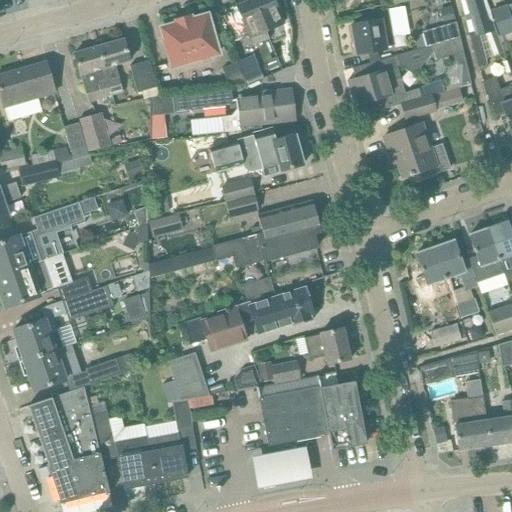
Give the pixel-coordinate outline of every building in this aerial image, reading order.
[(238,11),(219,19),(229,44),(248,36),(252,46),(269,39),(266,31),(283,24),(272,0),(251,0),(236,6),(238,11)] [(481,0),(470,0),(467,1),(474,26),(488,22),(481,0)] [(511,31),(511,4),(490,12),(499,37),(511,31)] [(390,8),(395,36),(411,32),(405,5),(390,8)] [(356,55),(386,50),(385,47),(394,46),(388,10),(361,14),(362,23),(351,25),(356,55)] [(160,29),(171,67),(217,54),(206,15),(190,20),(176,24),(160,29)] [(425,48),(431,47),(457,39),(459,38),(456,22),(422,32),(425,48)] [(497,37),(487,40),(492,56),(502,53),(497,37)] [(462,53),(457,39),(431,47),(432,50),(435,61),(453,56),(447,92),(458,89),(470,85),(462,53)] [(123,40),(98,47),(111,95),(123,92),(115,65),(129,61),(123,40)] [(242,62),(237,64),(241,73),(246,85),(281,70),(276,58),(270,44),(240,57),(242,62)] [(111,95),(98,47),(74,54),(85,95),(99,91),(101,98),(111,95)] [(149,61),(145,62),(145,91),(156,87),(149,61)] [(0,95),(4,108),(54,94),(45,62),(0,74),(0,95)] [(137,93),(145,91),(145,62),(129,66),(137,93)] [(237,63),(222,69),(229,87),(231,87),(237,86),(246,85),(241,73),(237,64),(237,63)] [(378,112),(401,105),(421,99),(418,90),(403,94),(399,80),(387,83),(383,70),(347,81),(357,115),(378,109),(378,112)] [(511,136),(511,135),(511,85),(487,94),(495,116),(503,113),(511,136)] [(233,106),(231,87),(229,87),(187,91),(145,96),(145,100),(145,116),(149,116),(152,139),(152,140),(166,138),(164,115),(175,113),(175,111),(189,110),(233,106)] [(421,99),(401,105),(405,120),(434,112),(434,110),(462,101),(458,89),(447,92),(421,99)] [(236,100),(240,131),(240,132),(261,129),(260,125),(294,121),(290,90),(255,94),(256,98),(236,100)] [(101,113),(78,119),(87,152),(109,146),(101,113)] [(193,135),(225,129),(223,115),(191,121),(193,135)] [(71,159),(86,155),(78,123),(63,128),(71,159)] [(430,149),(421,124),(383,137),(390,156),(394,155),(402,178),(418,172),(421,179),(450,169),(441,145),(430,149)] [(236,140),(236,141),(243,165),(245,169),(248,172),(253,171),(261,169),(263,176),(279,171),(279,172),(303,165),(294,136),(275,141),(272,129),(252,135),(252,136),(236,140)] [(215,173),(243,165),(236,141),(208,149),(215,173)] [(0,152),(0,163),(1,169),(25,163),(21,148),(0,152)] [(32,166),(54,161),(52,151),(29,156),(32,166)] [(59,176),(54,161),(32,166),(17,170),(21,185),(59,176)] [(137,161),(122,166),(127,180),(142,175),(137,161)] [(222,186),(226,203),(253,195),(249,180),(222,186)] [(0,220),(8,218),(3,204),(20,198),(15,183),(0,187),(0,220)] [(151,199),(155,216),(171,212),(167,195),(151,199)] [(257,211),(253,195),(226,203),(230,217),(257,211)] [(286,222),(315,215),(312,201),(258,216),(261,227),(256,228),(257,234),(287,226),(286,222)] [(78,203),(33,218),(37,232),(83,217),(78,203)] [(133,212),(139,228),(146,225),(146,208),(133,212)] [(320,232),(315,215),(286,222),(287,226),(257,234),(258,234),(213,246),(217,260),(233,256),(236,267),(263,260),(263,262),(316,248),(313,234),(320,232)] [(147,226),(151,239),(182,230),(178,217),(147,226)] [(507,222),(488,229),(504,275),(511,271),(511,234),(511,235),(507,222)] [(504,275),(488,229),(469,235),(476,258),(469,260),(477,284),(504,275)] [(0,275),(28,266),(40,262),(30,232),(0,242),(0,275)] [(128,232),(124,243),(134,248),(139,238),(128,232)] [(453,241),(435,247),(446,279),(460,274),(466,291),(478,287),(477,284),(469,260),(461,263),(453,241)] [(446,279),(435,247),(415,254),(423,276),(415,279),(421,297),(434,293),(431,284),(446,279)] [(213,262),(210,250),(148,265),(151,277),(213,262)] [(53,291),(43,261),(40,262),(28,266),(0,275),(0,295),(4,308),(53,291)] [(248,298),(275,290),(271,276),(244,284),(248,298)] [(61,301),(92,291),(87,277),(57,287),(61,301)] [(106,286),(92,291),(61,301),(67,316),(111,301),(106,286)] [(250,301),(235,306),(240,323),(253,319),(258,334),(291,324),(292,327),(312,320),(311,317),(313,316),(309,305),(311,304),(310,301),(308,302),(305,291),(307,290),(306,287),(251,305),(250,301)] [(139,296),(124,301),(131,321),(146,316),(139,296)] [(473,300),(456,306),(462,324),(470,322),(469,317),(478,314),(473,300)] [(511,303),(488,312),(496,335),(511,330),(511,303)] [(245,339),(240,323),(235,306),(183,322),(190,344),(207,338),(211,351),(246,340),(246,339),(245,339)] [(22,360),(63,347),(52,317),(12,330),(22,360)] [(430,333),(434,347),(460,340),(456,326),(430,333)] [(343,328),(304,337),(307,352),(322,348),(326,365),(350,360),(343,328)] [(500,369),(511,367),(511,342),(511,341),(496,345),(500,369)] [(71,344),(63,347),(22,360),(33,391),(82,374),(71,344)] [(474,352),(426,366),(430,381),(451,376),(478,373),(474,352)] [(179,401),(187,400),(211,395),(222,393),(221,386),(205,387),(193,353),(167,362),(173,381),(179,401)] [(488,353),(477,354),(478,365),(490,364),(488,353)] [(85,369),(90,385),(120,374),(115,359),(85,369)] [(298,378),(296,362),(271,366),(274,382),(298,378)] [(317,375),(260,385),(257,386),(268,446),(328,435),(331,451),(365,444),(354,381),(320,387),(317,375)] [(173,381),(161,385),(168,404),(171,403),(179,401),(173,381)] [(60,504),(71,502),(108,492),(96,442),(88,407),(83,387),(27,406),(48,466),(47,466),(60,504)] [(213,405),(211,395),(187,400),(189,410),(213,405)] [(489,446),(485,420),(482,398),(451,402),(458,451),(489,446)] [(505,417),(485,420),(489,446),(511,442),(511,399),(502,401),(505,417)] [(189,410),(187,400),(179,401),(171,403),(176,430),(192,427),(189,410)] [(103,404),(88,407),(96,442),(113,438),(103,404)] [(435,444),(445,442),(442,428),(432,430),(435,444)] [(148,452),(154,484),(186,478),(178,434),(147,439),(149,451),(148,452)] [(124,489),(154,484),(148,452),(149,451),(146,436),(115,442),(124,489)] [(305,448),(251,458),(258,490),(311,479),(305,448)]
